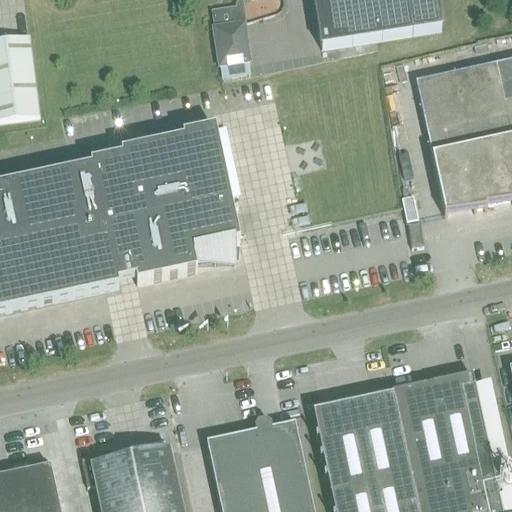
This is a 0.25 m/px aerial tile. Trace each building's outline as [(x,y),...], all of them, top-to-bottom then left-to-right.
[(312,0),(321,53),(412,39),(442,34),(436,0),(312,0)] [(245,35),(244,32),(247,31),(247,30),(246,26),(242,1),(240,1),(235,8),(235,10),(211,14),(215,36),(220,70),(249,65),(249,61),(247,62),(246,50),(247,50),(246,46),(245,47),(243,35),(245,35)] [(0,128),(40,124),(40,123),(39,123),(29,44),(30,44),(30,43),(22,44),(22,45),(0,47),(0,128)] [(511,65),(496,69),(505,107),(511,141),(511,65)] [(511,141),(505,107),(496,69),(415,87),(444,220),(447,220),(446,215),(453,214),(452,213),(467,211),(467,212),(473,211),(473,215),(476,215),(476,214),(476,212),(483,211),(484,214),(487,214),(486,209),(492,208),(491,207),(506,204),(506,205),(511,203),(511,205),(511,141)] [(137,289),(197,276),(195,268),(233,267),(233,248),(239,247),(215,133),(182,140),(183,144),(120,157),(121,161),(90,168),(91,172),(0,191),(0,318),(119,293),(116,280),(134,276),(137,289)] [(391,397),(392,401),(413,495),(493,478),(475,393),(475,392),(472,380),(391,397)] [(416,511),(511,511),(511,497),(489,390),(475,393),(493,478),(413,495),(416,511)] [(416,511),(413,495),(392,401),(313,418),(333,511),(416,511)] [(257,427),(254,432),(255,437),(206,448),(220,511),(312,511),(295,429),(271,434),(270,428),(265,425),(257,427)] [(181,511),(169,453),(114,465),(113,458),(81,465),(87,492),(95,490),(99,511),(181,511)] [(0,511),(59,511),(50,471),(0,482),(0,511)]
